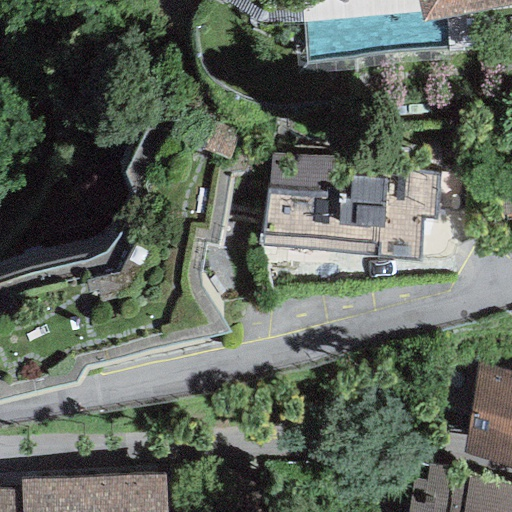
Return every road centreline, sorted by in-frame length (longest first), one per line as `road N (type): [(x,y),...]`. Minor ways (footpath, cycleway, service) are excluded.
road 1 (residential): [(0,409),(284,355),(511,300)]
road 2 (residential): [(511,472),(407,445),(0,454)]
